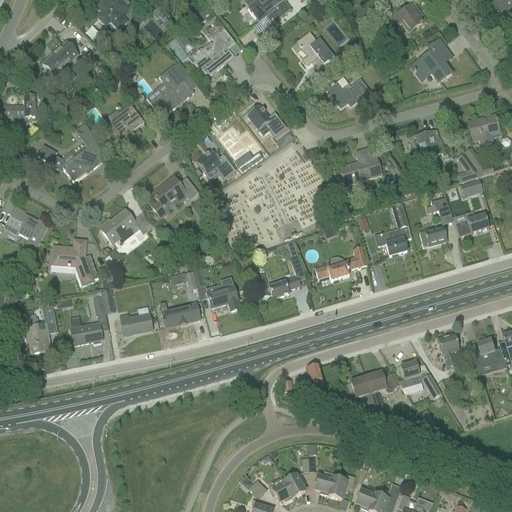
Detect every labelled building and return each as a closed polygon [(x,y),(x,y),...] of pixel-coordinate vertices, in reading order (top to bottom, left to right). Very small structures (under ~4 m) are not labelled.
[(105,3),(96,10),(103,17),(97,22),(104,29),(106,32),(111,28),(118,36),(128,26),(127,25),(124,21),(133,12),(132,11),(128,7),(121,0),(116,5),(114,2),(114,1),(108,6),(105,3)] [(146,0),(144,0),(136,8),(140,13),(148,22),(158,12),(146,0)] [(247,10),(259,25),(269,17),(274,24),(290,12),(283,3),(286,0),(254,0),(257,2),(247,10)] [(511,0),(474,0),(495,28),(511,16),(511,0)] [(403,22),(411,34),(424,25),(417,15),(418,14),(413,6),(401,15),(396,7),(388,13),(386,15),(395,27),(403,22)] [(208,10),(196,19),(204,28),(208,25),(216,19),(209,10),(208,10)] [(194,56),(191,58),(196,65),(194,66),(200,73),(202,71),(208,79),(234,59),(222,44),(229,38),(223,30),(210,40),(214,45),(212,47),(210,45),(201,52),(200,51),(194,56)] [(302,64),(306,69),(318,60),(323,67),(333,59),(319,41),(315,44),(309,36),(296,46),(307,60),(302,64)] [(162,43),(154,50),(157,53),(165,46),(162,43)] [(174,43),(168,48),(171,52),(177,48),(174,43)] [(345,53),(351,61),(365,51),(359,43),(345,53)] [(428,55),(410,69),(419,83),(430,75),(438,86),(451,77),(443,66),(442,67),(438,62),(448,55),(439,43),(431,49),(426,52),(428,55)] [(53,80),(54,81),(67,70),(73,76),(82,68),(76,62),(79,59),(66,45),(42,67),(46,71),(38,78),(50,91),(56,85),(52,81),(53,80)] [(89,61),(102,76),(111,67),(98,53),(89,61)] [(349,64),(354,70),(361,65),(356,59),(349,64)] [(167,92),(150,105),(162,120),(174,111),(173,109),(185,100),(187,101),(193,96),(191,93),(197,89),(179,65),(164,76),(170,84),(165,89),(167,92)] [(390,69),(386,72),(390,78),(395,75),(390,69)] [(114,88),(118,89),(119,89),(122,86),(122,85),(120,81),(116,80),(115,80),(115,81),(112,84),(114,88)] [(325,94),(340,113),(347,107),(350,111),(361,103),(363,106),(373,99),(360,82),(349,90),(342,81),(334,87),(333,86),(330,88),(331,89),(325,94)] [(10,124),(11,140),(21,139),(21,131),(25,131),(32,123),(31,120),(35,119),(35,99),(24,99),(25,109),(11,110),(4,110),(4,120),(12,120),(12,124),(10,124)] [(119,142),(122,147),(134,137),(132,134),(143,125),(130,108),(117,118),(121,123),(117,126),(113,125),(112,125),(111,127),(109,137),(109,141),(112,145),(115,145),(119,142)] [(259,110),(246,119),(258,134),(265,129),(270,134),(274,140),(286,132),(274,117),(268,121),(264,116),(262,112),(261,113),(259,110)] [(479,143),(480,149),(493,145),(490,137),(499,135),(494,118),(485,120),(485,121),(468,126),(473,144),(479,143)] [(94,139),(87,130),(77,137),(83,145),(85,143),(86,144),(94,139)] [(232,130),(219,140),(237,163),(249,154),(251,157),(260,151),(246,134),(239,139),(232,130)] [(436,134),(431,135),(415,139),(418,150),(411,152),(414,160),(418,159),(421,169),(434,165),(433,160),(443,157),(439,142),(438,142),(436,134)] [(280,151),(285,147),(281,141),(276,146),(280,151)] [(502,141),(501,146),(504,150),(509,149),(510,144),(507,141),(502,141)] [(65,174),(73,185),(90,172),(92,173),(102,165),(89,149),(70,163),(69,163),(65,166),(62,163),(62,162),(55,159),(57,156),(43,148),(37,159),(45,164),(44,166),(61,175),(63,173),(64,174),(65,174)] [(464,155),(482,179),(493,175),(491,168),(484,170),(470,150),(464,155)] [(355,166),(339,171),(342,181),(343,187),(344,189),(349,188),(381,178),(379,171),(376,161),(371,162),(368,152),(356,156),(359,165),(359,167),(355,168),(355,166)] [(205,159),(196,165),(206,178),(215,171),(218,176),(224,183),(235,174),(223,158),(218,162),(211,154),(208,157),(207,156),(204,158),(205,159)] [(306,155),(302,158),(306,163),(310,160),(306,155)] [(456,178),(458,187),(471,183),(478,181),(482,179),(464,155),(464,156),(456,162),(465,175),(456,178)] [(244,159),(234,166),(237,171),(241,176),(263,162),(259,156),(247,164),(244,159)] [(151,209),(161,221),(169,215),(164,209),(174,201),(178,207),(187,200),(189,202),(198,196),(186,181),(178,187),(173,181),(152,197),(157,204),(151,209)] [(472,184),(460,188),(464,199),(482,193),(479,183),(479,182),(472,184)] [(411,196),(409,189),(407,189),(407,187),(401,189),(404,198),(411,196)] [(430,208),(432,216),(446,212),(443,202),(430,205),(431,208),(430,208)] [(389,235),(373,239),(376,250),(386,248),(386,250),(389,259),(407,254),(404,245),(404,244),(411,242),(407,230),(408,230),(402,207),(390,210),(397,233),(398,238),(391,240),(389,235)] [(24,250),(32,254),(47,228),(39,223),(38,225),(23,217),(24,216),(16,211),(17,211),(16,210),(5,229),(28,242),(24,250)] [(111,246),(113,248),(118,244),(121,246),(138,233),(142,238),(153,229),(144,216),(134,224),(125,213),(111,224),(109,222),(98,230),(111,246)] [(204,213),(198,214),(200,227),(206,226),(204,213)] [(466,223),(454,227),(459,241),(489,231),(484,217),(473,220),(472,214),(464,217),(466,223)] [(359,235),(368,232),(365,220),(356,223),(359,235)] [(425,234),(429,249),(446,245),(442,229),(425,234)] [(75,269),(82,288),(93,284),(92,283),(97,281),(90,258),(84,261),(85,244),(74,243),(74,253),(68,253),(68,251),(53,250),(52,267),(75,269)] [(283,248),(287,261),(296,258),(292,245),(283,248)] [(347,273),(358,270),(358,272),(367,269),(361,250),(352,253),(354,260),(343,263),(343,264),(342,263),(340,262),(339,261),(338,261),(336,260),(334,261),(333,261),(331,262),(330,262),(329,263),(328,264),(328,265),(327,265),(327,267),(327,268),(326,269),(326,268),(314,272),(318,283),(329,279),(331,285),(349,279),(347,273)] [(172,252),(168,255),(173,261),(177,257),(172,252)] [(289,261),(294,275),(302,272),(297,258),(289,261)] [(191,275),(196,291),(204,289),(199,273),(191,275)] [(184,277),(170,281),(171,289),(187,285),(189,293),(196,291),(191,275),(184,277)] [(271,297),(272,302),(289,297),(288,293),(300,290),(297,280),(269,289),(270,294),(268,294),(263,278),(254,281),(260,301),(269,298),(269,297),(271,297)] [(114,283),(102,286),(103,292),(105,292),(105,294),(118,291),(114,283)] [(237,304),(233,288),(215,293),(214,290),(205,292),(206,296),(211,311),(228,306),(231,315),(239,312),(236,304),(237,304)] [(101,300),(102,306),(112,303),(110,293),(100,295),(101,300)] [(93,302),(96,319),(104,318),(102,306),(101,300),(100,295),(92,297),(93,302)] [(43,306),(46,324),(55,322),(51,304),(43,306)] [(165,306),(159,307),(161,314),(165,330),(199,322),(196,306),(173,311),(167,313),(165,306)] [(125,339),(125,341),(131,339),(131,338),(152,334),(147,310),(137,312),(138,319),(129,321),(128,318),(119,320),(123,339),(125,339)] [(5,314),(0,329),(0,333),(6,336),(12,316),(5,314)] [(39,327),(37,321),(26,323),(22,324),(24,332),(21,332),(20,334),(22,344),(24,346),(26,345),(26,346),(29,345),(31,357),(50,353),(47,337),(49,336),(47,326),(39,327)] [(70,332),(74,349),(89,346),(89,345),(91,344),(91,345),(93,345),(93,348),(101,347),(101,344),(102,343),(99,326),(70,332)] [(511,365),(511,336),(503,339),(506,349),(507,352),(511,365)] [(443,358),(447,370),(455,367),(452,355),(459,353),(454,338),(437,343),(442,358),(443,358)] [(492,367),(494,375),(507,371),(504,363),(505,363),(501,352),(495,354),(492,343),(478,347),(481,356),(479,356),(483,370),(492,367)] [(399,384),(398,384),(400,388),(402,392),(403,393),(421,388),(420,385),(422,385),(433,402),(441,398),(429,376),(423,368),(416,370),(415,366),(400,370),(404,383),(399,384)] [(312,370),(305,372),(305,373),(309,387),(310,387),(313,398),(318,396),(315,385),(323,383),(319,368),(316,369),(316,367),(312,368),(312,370)] [(381,376),(366,380),(372,401),(375,412),(383,410),(378,395),(385,393),(385,394),(388,396),(392,395),(393,392),(400,388),(398,384),(394,376),(387,380),(388,382),(383,384),(381,376)] [(366,380),(351,385),(356,401),(361,399),(365,398),(369,414),(375,412),(372,401),(366,380)] [(444,395),(446,399),(451,395),(449,392),(444,383),(438,386),(444,395)] [(283,385),(284,395),(292,394),(291,384),(283,385)] [(427,431),(434,427),(426,413),(419,417),(427,431)] [(393,432),(390,441),(414,450),(418,442),(393,432)] [(308,448),(308,458),(316,458),(316,448),(308,448)] [(268,458),(261,462),(264,467),(271,463),(268,458)] [(357,485),(362,487),(367,474),(362,472),(357,485)] [(328,499),(328,500),(333,481),(332,483),(322,480),(323,476),(317,475),(315,485),(317,485),(315,493),(320,494),(320,497),(328,499)] [(400,475),(398,481),(404,483),(407,477),(400,475)] [(284,485),(293,501),(305,495),(301,488),(304,486),(299,477),(296,479),(296,478),(284,485)] [(328,500),(341,503),(343,495),(347,496),(348,492),(351,493),(354,481),(346,479),(345,484),(333,481),(328,500)] [(252,488),(263,498),(267,493),(256,484),(252,488)] [(275,499),(279,506),(284,503),(285,505),(292,501),(293,502),(293,501),(284,485),(285,487),(275,492),(273,488),(268,491),(273,500),(275,499)] [(375,497),(369,511),(387,511),(391,505),(396,507),(402,491),(392,487),(389,495),(378,490),(377,493),(375,497)] [(248,492),(258,502),(263,498),(252,488),(248,492)] [(359,499),(356,507),(361,509),(360,511),(362,511),(369,511),(375,497),(377,493),(366,489),(366,491),(360,489),(357,499),(359,499)] [(422,511),(415,509),(416,507),(408,504),(409,501),(402,498),(397,511),(422,511)]
